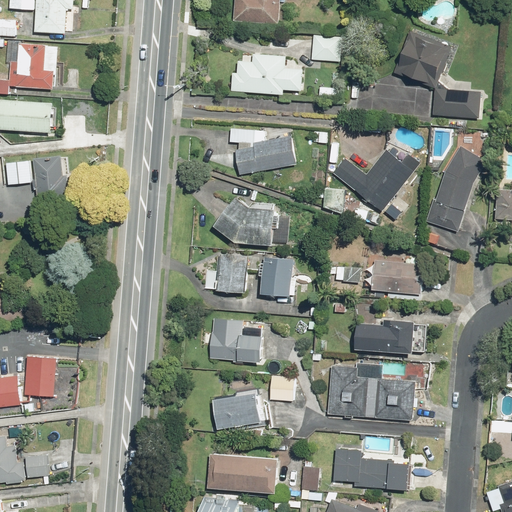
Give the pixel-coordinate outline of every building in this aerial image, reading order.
[(11,0),(11,13),(37,13),(36,33),(73,35),(74,0),(11,0)] [(233,0),(232,25),(279,28),(280,0),(233,0)] [(0,19),(0,35),(15,36),(16,20),(0,19)] [(485,87),(442,86),(456,39),(412,26),(396,77),(433,88),(433,117),(484,118),(485,87)] [(346,36),(313,34),(312,59),(345,60),(346,36)] [(54,91),(55,74),(44,73),(45,46),(21,45),(20,66),(12,65),(12,79),(0,78),(0,92),(14,93),(14,89),(19,89),(19,90),(43,92),(43,91),(54,91)] [(233,66),(232,92),(299,98),(301,72),(287,70),(288,59),(244,55),(243,67),(233,66)] [(0,96),(0,127),(57,131),(58,100),(0,96)] [(276,132),(231,128),(230,142),(238,143),(238,149),(235,150),(239,175),(296,164),(291,136),(276,138),(276,132)] [(487,159),(456,147),(427,224),(458,235),(487,159)] [(334,175),(383,215),(418,174),(389,149),(366,175),(347,160),(334,175)] [(8,188),(36,187),(37,214),(70,212),(69,159),(7,161),(8,188)] [(347,189),(326,187),(324,209),(345,211),(347,189)] [(497,222),(511,222),(511,224),(511,236),(511,192),(498,192),(497,222)] [(276,212),(248,210),(238,201),(214,230),(236,249),(273,253),(276,212)] [(296,259),(263,259),(262,301),(295,301),(296,259)] [(420,263),(374,262),(373,297),(420,298),(420,263)] [(206,264),(205,294),(250,295),(250,265),(206,264)] [(361,282),(362,267),(337,266),(337,281),(361,282)] [(348,302),(335,302),(335,312),(347,313),(348,302)] [(415,327),(357,326),(357,354),(415,355),(415,327)] [(264,337),(213,335),(212,364),(263,367),(264,337)] [(360,360),(332,358),(330,417),(416,422),(418,383),(359,380),(360,360)] [(27,359),(24,392),(54,395),(57,362),(27,359)] [(0,406),(20,403),(15,369),(0,371),(0,406)] [(323,379),(273,378),(271,430),(322,432),(323,379)] [(257,395),(215,403),(221,437),(263,429),(257,395)] [(22,436),(0,436),(0,484),(24,483),(22,436)] [(51,455),(28,455),(29,479),(51,478),(51,455)] [(279,459),(208,457),(207,492),(278,495),(279,459)] [(334,457),(333,488),(410,493),(411,467),(388,465),(388,460),(334,457)] [(318,466),(304,465),(303,489),(317,490),(318,466)] [(511,511),(511,481),(486,490),(493,511),(497,511),(503,510),(503,511),(511,511)] [(323,493),(301,491),(301,500),(322,501),(323,493)] [(256,511),(258,500),(224,498),(224,495),(217,495),(217,497),(204,496),(196,510),(196,511),(256,511)] [(373,511),(338,496),(330,511),(373,511)]
